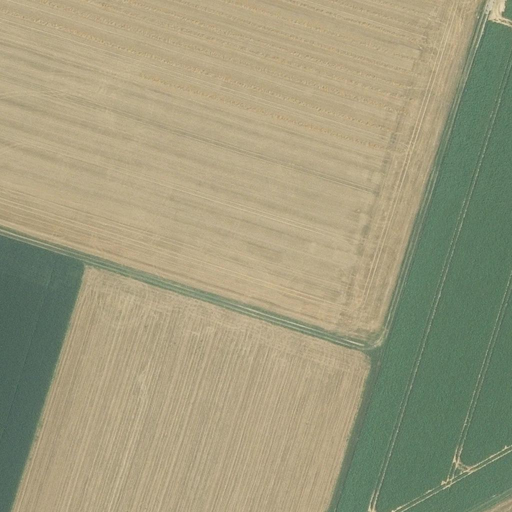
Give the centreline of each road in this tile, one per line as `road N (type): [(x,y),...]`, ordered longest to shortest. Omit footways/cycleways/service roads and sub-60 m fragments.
road 1 (track): [(331,511),(488,0)]
road 2 (track): [(378,355),(0,233)]
